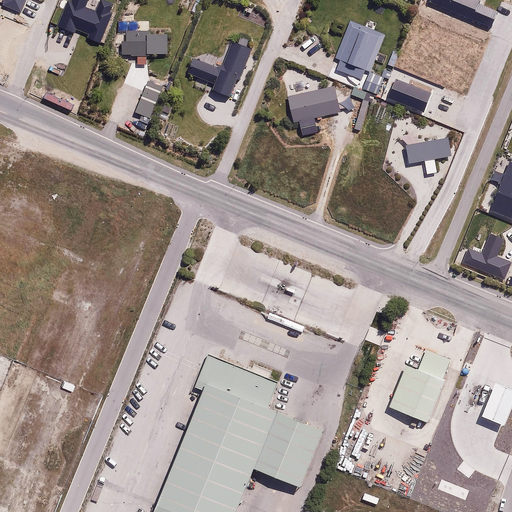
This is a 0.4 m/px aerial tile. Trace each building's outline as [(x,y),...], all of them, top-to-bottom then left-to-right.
[(222,0),(220,5),(234,12),(238,3),(232,0),(222,0)] [(423,0),(486,26),(493,10),(475,2),(475,0),(423,0)] [(386,36),(351,22),(336,59),(341,61),(338,70),(362,80),(366,69),(372,72),(386,36)] [(123,57),(168,56),(168,34),(150,35),(150,30),(127,30),(127,43),(123,43),(123,57)] [(253,47),(232,39),(220,70),(192,59),(186,74),(214,84),(213,89),(233,97),(235,92),(244,96),(248,85),(240,82),(253,47)] [(429,90),(394,77),(385,100),(420,113),(429,90)] [(284,94),(289,121),(294,120),(296,127),(311,124),(310,116),(336,111),(330,84),(284,94)] [(442,133),(400,141),(404,161),(419,158),(421,172),(432,170),(430,156),(445,153),(442,133)] [(274,383),(205,355),(194,386),(202,389),(156,504),(175,511),(232,511),(250,467),(297,486),(319,430),(264,408),(274,383)] [(414,372),(401,368),(385,408),(423,423),(446,364),(421,355),(414,372)]
